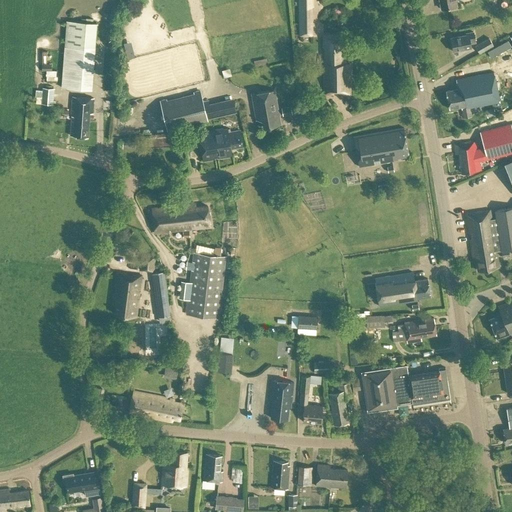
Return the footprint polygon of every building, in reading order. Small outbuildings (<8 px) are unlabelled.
[(297,0),(299,36),(312,36),(312,7),(313,7),(313,0),(297,0)] [(438,0),(441,9),(456,6),(454,0),(438,0)] [(66,20),(61,87),(92,89),(97,23),(66,20)] [(471,42),(476,41),(474,30),(467,31),(467,33),(451,36),(454,51),(472,48),(471,42)] [(325,34),(324,58),(323,95),(332,96),(333,92),(339,92),(339,96),(350,96),(351,65),(347,65),(347,53),(340,53),(341,35),(325,34)] [(480,53),(494,45),(490,38),(476,46),(480,53)] [(126,42),(130,57),(139,55),(134,39),(126,42)] [(42,51),(42,71),(51,71),(51,63),(47,63),(47,51),(42,51)] [(458,87),(447,89),(451,108),(461,106),(463,118),(471,116),(469,108),(499,102),(496,85),(493,72),(456,79),(458,87)] [(511,81),(502,83),(503,94),(511,91),(511,81)] [(52,104),(54,88),(43,87),(42,97),(36,96),(35,102),(52,104)] [(274,89),(252,92),(256,120),(262,119),(263,127),(280,124),(279,114),(283,113),(283,114),(292,112),(290,106),(282,107),(282,108),(278,109),(274,89)] [(231,98),(209,104),(208,100),(203,101),(200,91),(161,100),(168,130),(235,114),(231,98)] [(93,113),(95,96),(73,94),(70,135),(88,136),(90,113),(93,113)] [(493,107),(484,110),(487,118),(496,114),(493,107)] [(480,161),(511,152),(511,131),(510,123),(480,131),(483,149),(477,151),(476,141),(454,144),(455,153),(459,153),(462,172),(481,169),(480,161)] [(228,128),(199,132),(203,160),(232,155),(231,148),(240,146),(238,130),(228,131),(228,128)] [(404,128),(354,137),(359,167),(394,161),(394,160),(397,160),(397,158),(409,156),(404,128)] [(392,198),(390,185),(379,186),(381,199),(392,198)] [(153,232),(210,227),(209,206),(197,207),(196,203),(174,205),(174,209),(168,209),(168,206),(151,208),(153,232)] [(496,217),(491,218),(490,209),(465,213),(468,232),(471,232),(472,238),(469,238),(472,257),(476,257),(478,270),(499,267),(496,250),(511,247),(511,206),(495,209),(496,217)] [(189,297),(187,314),(219,318),(227,256),(220,255),(221,247),(214,246),(213,255),(211,254),(212,249),(210,247),(204,246),(204,245),(197,244),(196,252),(194,252),(191,280),(181,279),(179,296),(189,297)] [(141,254),(139,269),(153,271),(155,256),(141,254)] [(112,304),(116,304),(115,314),(136,316),(141,275),(116,272),(112,304)] [(418,299),(430,297),(427,278),(415,281),(413,272),(375,278),(379,307),(418,301),(418,299)] [(165,273),(152,274),(156,305),(158,316),(171,315),(169,303),(165,273)] [(511,300),(496,306),(500,315),(488,320),(495,339),(507,335),(511,333),(511,300)] [(384,315),(366,316),(367,327),(384,326),(384,323),(391,322),(391,321),(396,320),(396,314),(384,315)] [(317,318),(298,317),(297,328),(316,329),(317,318)] [(404,324),(397,325),(399,341),(406,340),(407,343),(421,341),(420,337),(436,335),(433,318),(403,322),(404,324)] [(158,353),(158,323),(149,323),(149,353),(158,353)] [(226,335),(225,348),(236,349),(237,336),(226,335)] [(231,371),(232,355),(219,353),(218,370),(231,371)] [(511,358),(501,360),(504,377),(511,375),(511,358)] [(334,362),(314,362),(314,372),(334,372),(334,362)] [(438,368),(439,371),(408,375),(406,364),(360,371),(366,411),(397,407),(396,405),(449,397),(445,367),(438,368)] [(179,376),(181,367),(168,365),(167,375),(179,376)] [(117,371),(115,382),(131,385),(133,373),(117,371)] [(301,375),(299,404),(305,404),(304,410),(303,421),(321,424),(322,412),(321,411),(322,406),(307,404),(308,399),(310,376),(301,375)] [(339,392),(329,394),(334,425),(349,423),(345,400),(352,399),(350,383),(349,384),(347,376),(339,377),(341,385),(338,385),(339,392)] [(360,389),(358,377),(350,379),(353,391),(360,389)] [(291,408),(294,383),(271,381),(269,399),(272,400),(270,418),(287,420),(289,408),(291,408)] [(180,421),(184,402),(133,392),(129,412),(134,413),(133,415),(144,417),(145,413),(152,414),(151,418),(172,422),(173,419),(180,421)] [(511,407),(505,408),(508,428),(502,429),(504,443),(511,441),(511,407)] [(186,467),(187,452),(171,451),(170,464),(163,463),(162,484),(186,487),(188,468),(186,467)] [(221,482),(222,471),(220,471),(221,455),(206,454),(204,480),(221,482)] [(288,489),(290,466),(288,466),(288,463),(274,462),(272,488),(288,489)] [(346,487),(347,469),(330,468),(330,465),(317,464),(316,487),(335,488),(335,486),(346,487)] [(298,466),(297,484),(310,485),(312,467),(298,466)] [(73,472),(62,474),(64,482),(66,482),(67,492),(84,489),(85,495),(101,493),(98,478),(94,478),(93,472),(88,473),(84,473),(73,475),(73,472)] [(146,492),(155,493),(155,489),(147,489),(147,482),(133,481),(131,507),(145,508),(146,492)] [(0,509),(30,506),(28,490),(9,492),(9,489),(0,490),(0,509)] [(251,506),(261,506),(261,493),(251,493),(251,506)] [(288,494),(288,510),(297,510),(296,494),(288,494)] [(216,495),(215,509),(242,511),(243,497),(216,495)] [(51,502),(51,511),(60,511),(59,502),(51,502)]
